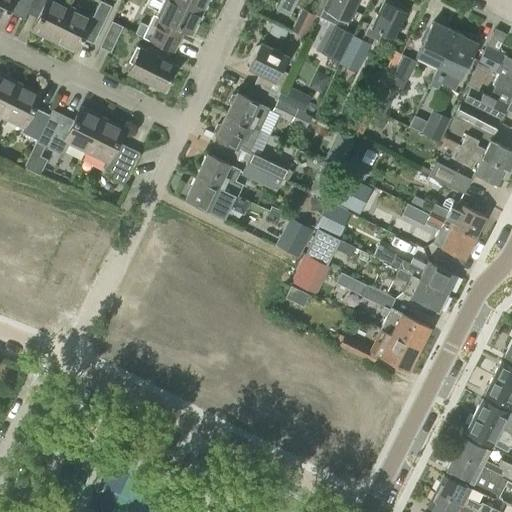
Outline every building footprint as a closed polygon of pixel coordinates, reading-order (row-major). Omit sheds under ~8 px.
[(0,0),(0,23),(0,24),(7,10),(23,18),(29,6),(31,0),(0,0)] [(30,30),(52,40),(69,7),(54,0),(31,0),(29,6),(40,11),(30,30)] [(83,33),(94,38),(110,6),(97,0),(89,17),(69,7),(52,40),(74,51),(83,33)] [(133,32),(166,48),(177,27),(190,33),(201,11),(178,0),(163,0),(156,15),(151,13),(145,25),(138,21),(133,32)] [(178,0),(201,11),(206,0),(178,0)] [(280,0),(276,9),(288,14),(293,3),(294,0),(280,0)] [(345,29),(358,0),(316,0),(311,12),(320,16),(320,17),(345,29)] [(378,40),(381,33),(391,38),(405,10),(402,9),(403,7),(394,2),(393,5),(383,0),(382,0),(376,13),(374,12),(364,34),(378,40)] [(314,15),(302,9),(291,29),(303,36),(314,15)] [(416,55),(437,65),(454,31),(432,20),(416,55)] [(109,51),(114,40),(121,26),(110,21),(98,46),(109,51)] [(287,29),(273,22),(268,31),(283,38),(287,29)] [(349,38),(336,31),(323,55),(337,62),(349,38)] [(454,31),(437,65),(428,84),(436,88),(439,83),(452,89),(475,41),(454,31)] [(351,35),(337,62),(356,72),(370,44),(351,35)] [(258,72),(253,83),(277,95),(280,88),(288,72),(284,71),(283,73),(278,70),(286,54),(260,42),(258,44),(255,45),(251,53),(252,56),(247,67),(258,72)] [(135,45),(127,61),(131,63),(126,72),(162,90),(168,79),(170,80),(171,77),(169,76),(175,65),(135,45)] [(503,54),(485,45),(476,62),(497,73),(508,78),(511,80),(511,59),(502,54),(503,54)] [(387,82),(400,88),(414,60),(401,53),(387,82)] [(0,115),(17,82),(0,73),(0,115)] [(488,95),(469,86),(462,100),(500,119),(506,107),(511,110),(511,80),(508,78),(497,73),(492,84),(493,84),(488,95)] [(39,93),(17,82),(0,115),(20,125),(18,130),(27,135),(23,143),(31,146),(33,140),(35,141),(48,114),(32,106),(39,93)] [(277,98),(297,108),(302,111),(310,96),(288,86),(286,90),(280,88),(277,95),(275,97),(277,98)] [(269,107),(235,91),(225,113),(257,129),(258,130),(268,135),(278,116),(279,114),(271,110),(268,109),(269,107)] [(290,122),(297,108),(277,98),(271,110),(279,114),(278,116),(290,122)] [(459,102),(454,113),(493,133),(498,122),(459,102)] [(66,142),(84,151),(101,117),(79,106),(72,119),(51,109),(48,114),(35,141),(60,154),(66,142)] [(360,109),(351,127),(360,132),(370,114),(360,109)] [(381,129),(388,116),(375,110),(368,122),(381,129)] [(439,142),(450,117),(437,111),(426,136),(439,142)] [(225,113),(213,136),(247,152),(258,130),(257,129),(225,113)] [(123,127),(101,117),(84,151),(104,160),(103,164),(115,170),(111,178),(122,184),(138,151),(117,141),(123,127)] [(322,161),(338,169),(353,139),(337,131),(322,161)] [(459,145),(507,169),(511,158),(511,150),(489,139),(485,147),(476,143),(478,140),(465,134),(459,145)] [(465,163),(468,158),(478,163),(473,173),(499,186),(507,169),(459,145),(453,157),(465,163)] [(252,149),(246,162),(279,178),(285,166),(272,160),(272,159),(252,149)] [(229,191),(240,169),(206,152),(195,174),(229,191)] [(352,152),(349,158),(343,169),(355,175),(362,179),(369,165),(358,159),(360,156),(352,152)] [(434,160),(427,175),(463,193),(470,179),(434,160)] [(281,178),(279,178),(246,162),(240,174),(275,191),(281,178)] [(229,191),(195,174),(184,197),(223,216),(229,203),(244,210),(249,200),(229,191)] [(345,178),(334,201),(357,212),(368,189),(345,178)] [(442,221),(453,226),(473,237),(484,215),(452,199),(447,209),(433,202),(428,214),(442,221)] [(317,228),(337,238),(339,232),(350,211),(327,200),(314,227),(317,228)] [(404,214),(423,219),(426,209),(406,204),(404,214)] [(0,298),(65,324),(93,256),(86,253),(96,229),(56,213),(35,264),(0,250),(0,298)] [(438,229),(442,221),(428,214),(424,222),(438,229)] [(297,258),(313,228),(290,216),(274,245),(297,258)] [(16,224),(11,246),(26,250),(32,228),(16,224)] [(473,237),(453,226),(442,248),(462,258),(473,237)] [(337,238),(317,228),(304,253),(326,264),(334,248),(350,256),(355,247),(344,241),(337,238)] [(339,232),(337,238),(344,241),(347,236),(339,232)] [(143,276),(109,343),(357,468),(394,394),(349,371),(331,406),(174,327),(207,261),(169,240),(149,279),(143,276)] [(304,253),(290,282),(314,294),(328,265),(326,264),(304,253)] [(393,256),(389,264),(397,268),(401,260),(393,256)] [(445,292),(455,274),(430,261),(425,270),(412,263),(411,264),(402,259),(401,260),(397,268),(445,292)] [(406,282),(401,292),(437,309),(445,292),(397,268),(393,276),(406,282)] [(428,326),(390,307),(394,298),(365,283),(359,294),(383,306),(379,313),(385,316),(379,328),(417,347),(428,326)] [(337,346),(357,356),(358,355),(372,362),(376,353),(407,369),(417,347),(379,328),(369,348),(343,335),(337,346)] [(511,337),(502,354),(511,358),(511,337)] [(511,365),(500,359),(491,376),(511,385),(511,365)] [(511,385),(491,376),(483,392),(510,405),(510,404),(511,404),(511,385)] [(511,413),(507,411),(481,397),(472,414),(511,433),(511,413)] [(464,430),(491,444),(493,443),(507,450),(509,445),(511,446),(511,433),(472,414),(464,430)] [(487,449),(461,436),(453,452),(511,480),(511,464),(499,459),(497,464),(483,457),(487,449)] [(511,504),(511,480),(453,452),(452,453),(450,452),(446,461),(448,462),(445,468),(494,493),(496,497),(511,504)] [(442,474),(434,490),(477,511),(498,511),(499,511),(481,501),(477,503),(476,502),(481,493),(442,474)] [(264,511),(272,497),(254,488),(245,506),(256,511),(264,511)] [(477,511),(434,490),(426,507),(436,511),(455,511),(457,509),(462,511),(477,511)]
